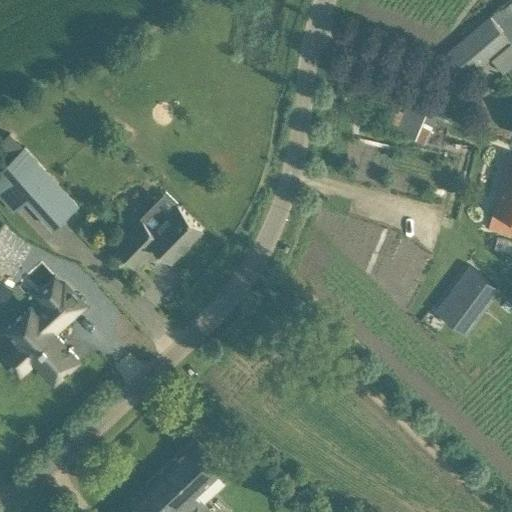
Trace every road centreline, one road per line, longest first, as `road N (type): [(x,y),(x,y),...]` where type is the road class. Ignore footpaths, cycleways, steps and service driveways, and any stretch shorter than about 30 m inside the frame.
road 1 (unclassified): [(0,511),(258,267),(294,175),(322,0)]
road 2 (track): [(493,511),(258,267)]
